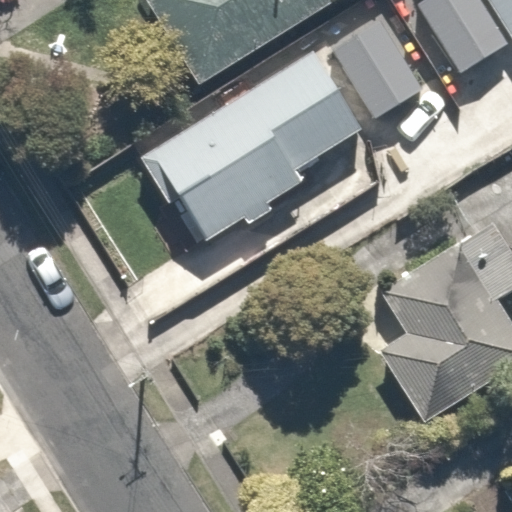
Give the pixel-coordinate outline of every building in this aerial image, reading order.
[(147,0),(195,77),(321,0),(147,0)] [(511,0),(396,0),(445,78),(511,36),(511,0)] [(361,11),(139,155),(191,237),(414,93),(361,11)] [(380,340),(362,352),(405,414),(511,341),(511,335),(449,244),(357,307),(380,340)] [(511,511),(511,487),(498,495),(507,511),(511,511)]
